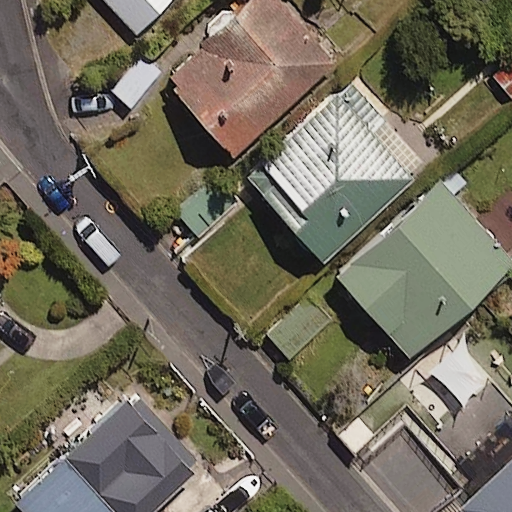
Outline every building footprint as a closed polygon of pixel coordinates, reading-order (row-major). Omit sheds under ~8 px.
[(164,0),(104,0),(131,30),(164,0)] [(327,58),(275,0),(237,0),(154,74),(222,150),(327,58)] [(155,71),(136,53),(105,86),(124,103),(155,71)] [(418,161),(344,79),(239,173),(312,255),(418,161)] [(504,256),(432,176),(327,269),(399,350),(504,256)] [(231,203),(208,177),(171,210),(194,235),(231,203)] [(328,319),(308,295),(263,332),(283,356),(328,319)] [(139,511),(192,464),(127,392),(14,495),(29,511),(139,511)] [(511,511),(511,448),(452,501),(461,511),(511,511)]
